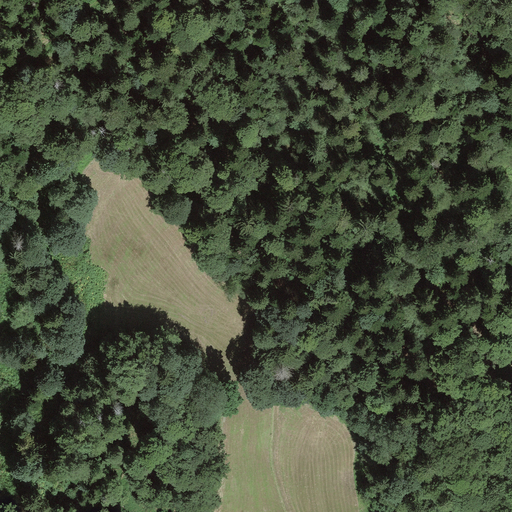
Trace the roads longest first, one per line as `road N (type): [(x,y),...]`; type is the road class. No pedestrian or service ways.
road 1 (track): [(288,511),(273,456),(270,359),(316,299),(408,238),(439,207),(475,103),(511,64)]
road 2 (track): [(0,80),(112,0)]
